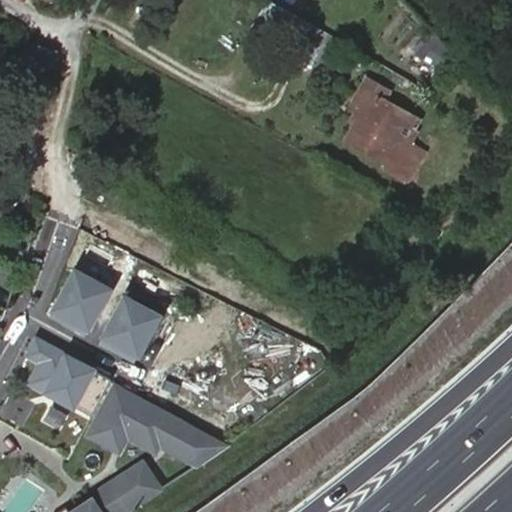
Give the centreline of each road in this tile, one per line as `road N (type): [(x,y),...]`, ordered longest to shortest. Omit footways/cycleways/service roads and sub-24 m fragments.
road 1 (residential): [(0,373),(35,299),(59,191),(56,146),(74,54),(67,29),(48,18)]
road 2 (motorway): [(511,346),(316,511)]
road 3 (motorway): [(511,398),(385,511)]
